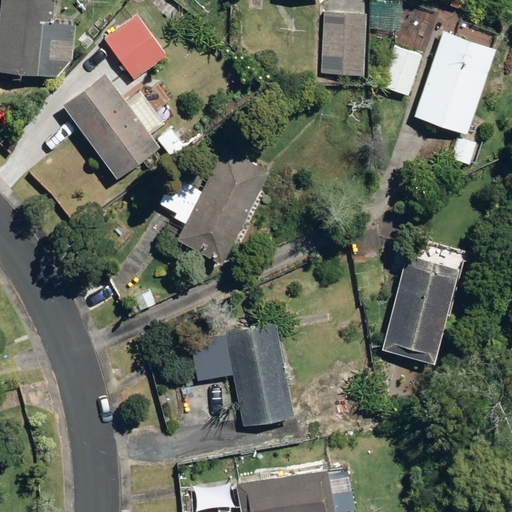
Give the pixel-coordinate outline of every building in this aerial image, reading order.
[(1,0),(0,14),(0,66),(57,72),(72,55),(76,21),(52,18),(54,0),(1,0)] [(371,0),(371,23),(401,25),(402,0),(371,0)] [(322,69),(364,71),(366,9),(325,7),(322,69)] [(102,37),(132,78),(165,54),(134,13),(102,37)] [(415,113),(467,129),(496,43),(444,26),(415,113)] [(380,82),(409,92),(422,52),(393,42),(380,82)] [(60,102),(114,176),(157,145),(103,71),(60,102)] [(168,123),(156,134),(171,150),(183,138),(168,123)] [(435,131),(397,128),(393,173),(415,175),(417,150),(433,151),(435,131)] [(485,137),(480,154),(500,160),(507,136),(487,130),(485,137)] [(453,154),(469,160),(476,138),(459,133),(453,154)] [(177,235),(223,258),(269,165),(224,143),(201,187),(192,182),(198,170),(181,161),(161,200),(179,209),(185,196),(195,201),(177,235)] [(138,237),(120,217),(101,233),(119,253),(138,237)] [(383,346),(434,359),(457,265),(406,252),(383,346)] [(136,292),(142,306),(156,300),(149,285),(136,292)] [(225,326),(243,422),(294,413),(276,317),(225,326)] [(236,480),(241,511),(335,511),(327,463),(236,480)]
